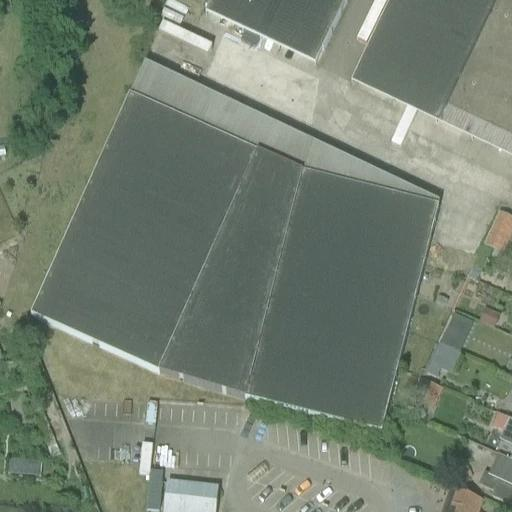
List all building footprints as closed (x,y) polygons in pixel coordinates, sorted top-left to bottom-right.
[(212,0),(321,53),(346,0),(212,0)] [(511,0),(391,0),(358,70),(511,142),(511,0)] [(244,401),(380,436),(438,204),(144,65),(128,98),(29,318),(158,375),(244,401)] [(511,220),(498,215),(483,248),(491,251),(503,257),(511,236),(511,220)] [(438,299),(435,305),(442,309),(445,303),(438,299)] [(479,324),(494,331),(499,318),(484,311),(479,324)] [(446,332),(440,347),(458,355),(464,340),(446,332)] [(439,348),(426,376),(437,381),(441,371),(449,352),(439,348)] [(419,383),(411,403),(430,410),(438,390),(419,383)] [(511,456),(509,462),(511,463),(511,423),(508,422),(503,434),(511,438),(511,456)] [(6,477),(44,480),(45,463),(7,461),(6,477)] [(511,463),(509,462),(500,483),(484,475),(478,488),(495,496),(493,500),(492,501),(511,510),(511,508),(511,506),(511,463)] [(150,475),(146,511),(158,511),(162,476),(150,475)] [(164,511),(214,511),(217,492),(166,487),(164,511)] [(477,511),(481,503),(449,491),(441,511),(477,511)]
